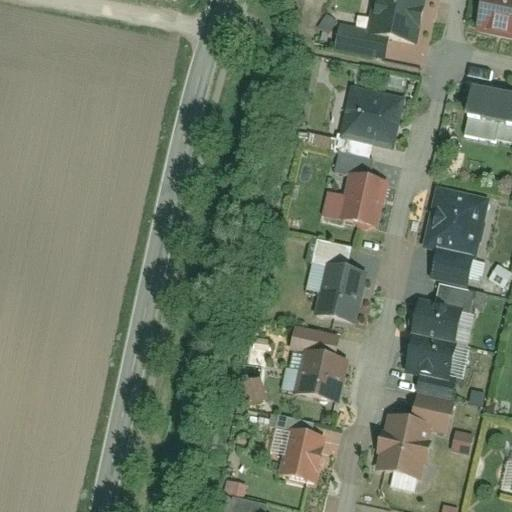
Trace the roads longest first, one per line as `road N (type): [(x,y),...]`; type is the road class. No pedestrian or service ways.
road 1 (tertiary): [(102,511),(188,113),(224,0)]
road 2 (residential): [(443,65),(343,511)]
